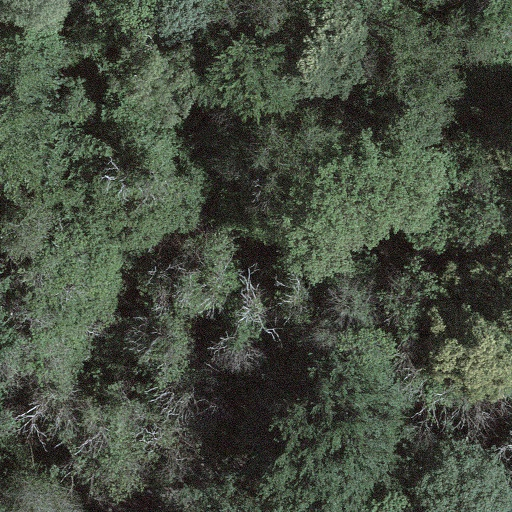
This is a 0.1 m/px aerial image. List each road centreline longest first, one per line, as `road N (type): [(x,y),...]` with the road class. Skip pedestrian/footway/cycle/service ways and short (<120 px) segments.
road 1 (unclassified): [(511,249),(408,255),(289,248),(0,174)]
road 2 (unclassified): [(80,511),(511,403)]
